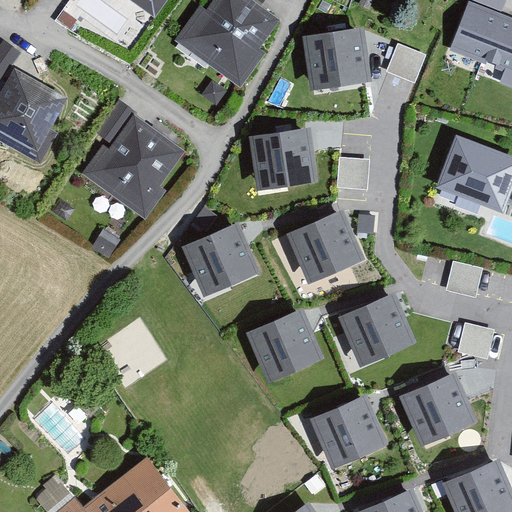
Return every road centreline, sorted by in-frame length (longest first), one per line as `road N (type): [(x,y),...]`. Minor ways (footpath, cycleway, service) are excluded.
road 1 (residential): [(0,414),(225,142)]
road 2 (residential): [(225,142),(0,9)]
road 3 (residential): [(225,142),(299,0)]
